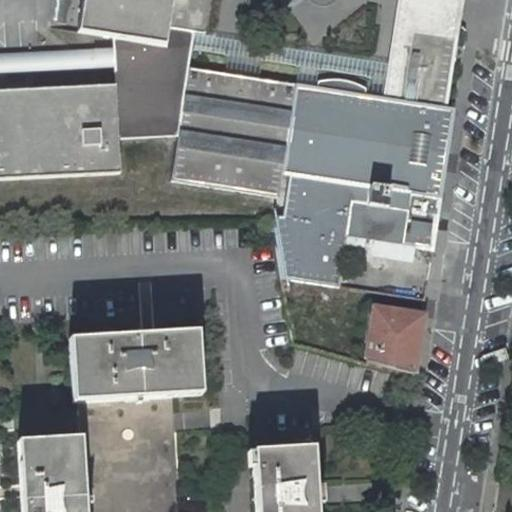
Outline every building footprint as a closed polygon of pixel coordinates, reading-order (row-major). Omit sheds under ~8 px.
[(81,0),(76,33),(113,38),(113,49),(113,67),(114,88),(116,140),(179,135),(187,69),(191,48),(193,33),(204,35),(209,0),(81,0)] [(415,0),(397,0),(397,2),(388,64),(385,79),(382,99),(400,102),(411,31),(415,5),(415,0)] [(461,0),(415,0),(415,5),(411,31),(456,38),(459,11),(461,0)] [(382,99),(187,69),(179,135),(172,181),(276,198),(282,174),(289,176),(284,218),(271,218),(276,243),(282,280),(338,289),(345,239),(390,245),(415,249),(432,251),(441,197),(454,110),(445,109),(456,38),(411,31),(400,102),(382,99)] [(191,48),(385,79),(388,64),(204,35),(193,33),(191,48)] [(0,73),(113,67),(113,49),(0,55),(0,73)] [(116,140),(114,88),(0,93),(0,178),(118,173),(116,140)] [(413,264),(415,249),(390,245),(388,260),(413,264)] [(365,363),(413,376),(422,317),(374,309),(365,363)] [(201,396),(197,332),(68,340),(72,403),(201,396)] [(84,511),(80,438),(17,442),(20,511),(84,511)] [(316,511),(313,448),(252,452),(255,511),(316,511)]
